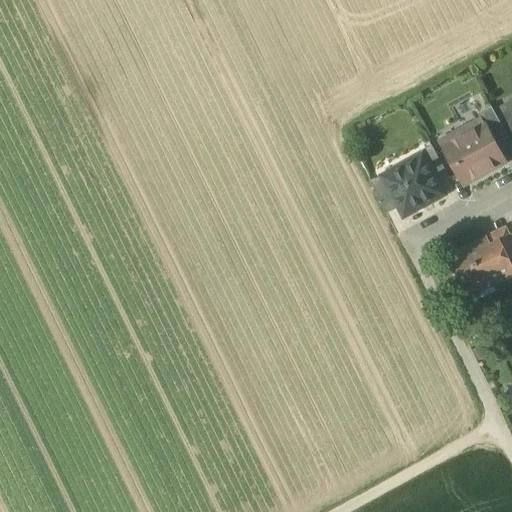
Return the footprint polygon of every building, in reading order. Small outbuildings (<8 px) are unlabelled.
[(484,124),(495,145),(508,138),(490,107),(477,114),(483,125),(484,124)] [(444,146),(465,184),(505,163),(495,145),(484,124),(483,125),(444,146)] [(422,154),(433,175),(444,169),(431,145),(419,152),(421,154),(422,154)] [(398,208),(403,218),(444,195),(433,175),(422,154),(421,154),(395,168),(397,172),(384,179),(383,180),(398,208)] [(395,168),(382,176),(384,179),(397,172),(395,168)] [(370,182),(386,215),(398,208),(383,180),(384,179),(382,176),(370,182)] [(511,266),(511,265),(511,240),(510,236),(499,241),(511,266)] [(449,259),(464,291),(488,280),(490,284),(511,273),(511,268),(511,266),(499,241),(489,245),(487,241),(449,259)]
